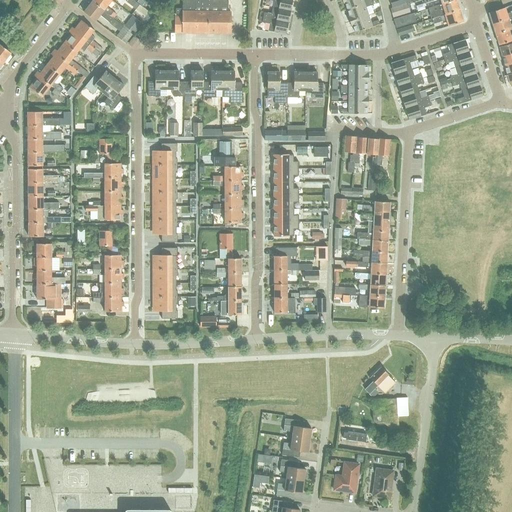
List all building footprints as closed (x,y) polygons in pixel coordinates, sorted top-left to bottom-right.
[(92,0),(92,1),(108,14),(113,18),(116,14),(106,7),(111,0),(92,0)] [(132,0),(127,0),(126,2),(135,9),(139,5),(132,0)] [(175,8),(175,17),(174,17),(174,32),(182,32),(182,33),(230,33),(230,12),(228,12),(227,0),(182,0),(182,8),(175,8)] [(291,0),(270,0),(273,1),(272,7),(290,11),(291,0)] [(341,0),(343,3),(344,3),(347,10),(371,1),(371,0),(341,0)] [(388,0),(391,8),(405,4),(403,0),(388,0)] [(454,0),(441,4),(427,8),(429,13),(431,19),(431,18),(445,14),(459,10),(456,0),(454,0)] [(92,1),(83,12),(95,21),(99,15),(109,23),(113,18),(108,14),(92,1)] [(371,1),(347,10),(349,16),(348,17),(349,21),(368,15),(373,13),(370,5),(373,5),(371,1)] [(390,9),(392,17),(409,12),(406,4),(405,4),(391,8),(390,9)] [(263,12),(263,17),(288,22),(290,11),(272,7),(271,14),(263,12)] [(492,24),(508,19),(511,17),(511,11),(510,12),(510,13),(506,14),(504,8),(489,13),(492,24)] [(445,14),(431,18),(433,24),(446,20),(447,26),(463,22),(459,10),(445,14)] [(410,19),(415,18),(413,13),(393,20),(396,28),(411,23),(410,19)] [(368,15),(349,21),(351,26),(352,25),(355,33),(372,27),(379,24),(378,20),(370,23),(368,15)] [(288,22),(263,17),(262,22),(269,24),(267,31),(274,32),(285,34),(288,22)] [(508,19),(492,24),(495,34),(509,30),(511,28),(511,25),(510,26),(508,19)] [(73,28),(71,31),(85,42),(89,45),(89,44),(92,40),(94,38),(90,35),(94,30),(81,20),(74,29),(73,28)] [(123,26),(133,34),(136,31),(126,23),(123,26)] [(398,36),(413,31),(411,25),(397,30),(398,36)] [(133,34),(123,26),(116,36),(126,44),(133,34)] [(509,30),(495,34),(499,45),(511,40),(511,34),(510,35),(509,30)] [(70,34),(63,43),(76,53),(80,48),(84,51),(86,48),(89,45),(85,42),(71,31),(69,33),(70,34)] [(134,48),(139,42),(134,37),(129,43),(134,48)] [(444,59),(468,51),(464,39),(447,45),(449,52),(442,54),(444,59)] [(56,50),(54,53),(68,64),(71,66),(76,71),(80,67),(75,62),(71,59),(76,53),(63,43),(57,51),(56,50)] [(502,57),(511,53),(511,43),(499,47),(502,57)] [(0,62),(2,64),(10,53),(0,44),(0,62)] [(94,48),(89,44),(89,45),(86,48),(91,53),(94,48)] [(468,51),(444,59),(445,64),(452,61),(454,68),(472,62),(468,51)] [(53,56),(46,65),(59,75),(65,68),(68,70),(73,74),(76,71),(71,66),(68,64),(54,53),(52,55),(53,56)] [(511,53),(502,57),(505,66),(511,63),(511,53)] [(394,75),(412,69),(409,63),(417,60),(415,55),(402,59),(391,63),(394,75)] [(427,56),(421,58),(424,65),(429,64),(427,56)] [(472,62),(454,68),(456,74),(449,77),(450,78),(451,81),(475,74),(472,62)] [(39,72),(37,75),(50,86),(54,89),(57,85),(53,82),(59,75),(46,65),(40,73),(39,72)] [(349,77),(368,77),(368,73),(367,73),(367,65),(340,65),(340,69),(349,69),(349,77)] [(80,67),(76,71),(85,77),(88,74),(80,67)] [(414,76),(412,69),(394,75),(398,86),(422,78),(421,73),(414,76)] [(102,93),(114,78),(105,71),(98,80),(93,76),(84,87),(93,94),(97,89),(102,93)] [(155,81),(147,81),(147,96),(160,96),(166,96),(166,89),(167,71),(155,71),(155,81)] [(167,71),(166,89),(173,90),(173,96),(184,96),(184,82),(178,82),(178,71),(167,71)] [(190,82),(184,82),(184,96),(195,97),(195,90),(202,90),(203,82),(203,71),(190,71),(190,82)] [(222,90),(222,71),(211,71),(210,82),(203,82),(202,90),(202,97),(216,97),(222,97),(222,90)] [(222,90),(222,97),(229,97),(229,103),(242,103),(242,82),(234,82),(234,71),(222,71),(222,90)] [(287,98),(287,83),(279,83),(279,72),(267,72),(267,97),(274,96),(274,103),(287,103),(287,98)] [(293,83),(287,83),(287,98),(298,98),(298,91),(305,91),(305,72),(293,72),(293,83)] [(317,72),(305,72),(305,91),(311,91),(311,98),(323,98),(323,83),(317,83),(317,72)] [(475,74),(451,81),(452,86),(459,84),(461,90),(479,85),(475,74)] [(36,78),(29,87),(42,97),(50,86),(37,75),(35,78),(36,78)] [(82,75),(74,86),(77,89),(85,78),(82,75)] [(433,75),(426,77),(427,81),(428,83),(435,81),(433,75)] [(340,85),(340,89),(367,89),(367,82),(368,82),(368,77),(349,77),(348,85),(340,85)] [(114,78),(102,93),(108,97),(103,102),(112,110),(121,98),(117,94),(123,86),(114,78)] [(422,78),(398,86),(401,97),(419,92),(417,85),(424,83),(423,82),(422,79),(422,78)] [(57,85),(54,89),(60,93),(63,89),(58,85),(57,85)] [(479,85),(461,90),(464,97),(457,99),(458,104),(483,97),(479,85)] [(71,87),(66,93),(70,96),(74,90),(71,87)] [(54,89),(51,93),(57,97),(60,93),(54,89)] [(367,89),(340,89),(340,93),(348,93),(348,101),(368,101),(368,97),(366,97),(367,89)] [(421,98),(419,92),(401,97),(405,108),(429,101),(428,96),(421,98)] [(368,101),(348,101),(348,109),(340,109),(340,114),(366,114),(366,106),(368,106),(368,101)] [(429,101),(405,108),(409,120),(426,115),(424,108),(431,105),(429,101)] [(27,126),(42,126),(60,126),(60,119),(41,119),(41,112),(27,112),(27,126)] [(94,123),(85,123),(85,131),(94,131),(94,123)] [(177,123),(169,123),(169,135),(177,135),(177,123)] [(201,129),(201,123),(193,123),(193,135),(201,135),(201,129)] [(42,126),(27,126),(27,139),(42,139),(61,139),(61,132),(42,132),(42,126)] [(304,130),(286,130),(286,131),(286,140),(304,140),(304,130)] [(286,131),(275,131),(275,141),(286,140),(286,131)] [(307,140),(324,140),(324,132),(307,132),(307,140)] [(354,164),(356,137),(345,136),(343,152),(353,153),(352,156),(350,155),(349,163),(348,163),(347,173),(353,174),(354,164)] [(356,137),(354,164),(359,164),(360,156),(357,156),(357,154),(366,154),(367,138),(356,137)] [(378,139),(367,138),(366,154),(375,155),(375,158),(373,157),(372,165),(376,165),(378,139)] [(42,139),(27,139),(28,153),(42,152),(64,152),(64,145),(42,145),(42,139)] [(106,164),(111,164),(111,155),(111,139),(99,139),(99,155),(106,155),(106,164)] [(378,139),(376,165),(381,166),(382,158),(379,158),(379,156),(388,156),(390,140),(378,139)] [(219,157),(214,157),(214,166),(224,166),(224,167),(235,167),(235,158),(231,158),(231,142),(218,142),(219,157)] [(174,158),(174,151),(176,151),(176,144),(161,144),(161,151),(154,151),(154,156),(152,156),(152,164),(176,164),(176,158),(174,158)] [(327,147),(313,147),(313,157),(327,157),(327,147)] [(80,150),(80,158),(88,158),(88,151),(80,150)] [(42,152),(28,153),(28,166),(42,166),(42,152)] [(280,155),(273,155),(273,169),(298,169),(298,161),(293,161),(293,155),(280,155)] [(111,164),(106,164),(104,164),(104,173),(83,173),(83,178),(92,178),(99,178),(104,178),(120,178),(120,174),(123,174),(123,169),(120,169),(120,164),(111,164)] [(174,178),(174,171),(175,171),(176,164),(152,164),(152,172),(154,172),(153,178),(174,178)] [(243,177),(243,172),(240,172),(240,167),(235,167),(224,167),(224,176),(212,176),(212,181),(240,181),(240,177),(243,177)] [(28,183),(42,183),(58,183),(58,178),(58,176),(42,176),(42,169),(28,169),(28,183)] [(298,169),(273,169),(273,182),(293,182),(293,176),(298,176),(298,169)] [(120,182),(120,178),(104,178),(104,192),(120,192),(120,187),(123,187),(123,182),(120,182)] [(175,192),(175,185),(174,185),(174,178),(153,178),(153,184),(152,184),(152,192),(175,192)] [(243,190),(243,186),(240,186),(240,181),(212,181),(212,186),(224,186),(224,195),(240,195),(240,190),(243,190)] [(293,182),(273,182),(273,195),(298,195),(298,188),(293,188),(293,182)] [(42,196),(42,183),(28,183),(28,197),(42,196)] [(376,194),(391,195),(392,186),(377,184),(376,194)] [(352,188),(351,195),(362,196),(363,189),(352,188)] [(92,201),(92,206),(120,206),(120,202),(123,202),(123,197),(120,197),(120,192),(104,192),(104,201),(92,201)] [(175,198),(175,192),(152,192),(152,200),(153,200),(153,205),(174,205),(174,198),(175,198)] [(240,201),(240,195),(224,195),(224,209),(240,209),(240,205),(243,205),(243,201),(240,201)] [(298,195),(273,195),(273,209),(293,209),(293,203),(298,203),(298,195)] [(42,196),(28,197),(28,210),(42,210),(59,209),(58,202),(42,203),(42,196)] [(345,210),(346,200),(336,199),(336,209),(345,210)] [(362,206),(362,211),(374,211),(389,212),(390,203),(374,202),(374,207),(370,207),(370,206),(362,206)] [(174,213),(174,205),(153,205),(153,211),(152,211),(152,219),(175,219),(175,213),(174,213)] [(120,210),(120,206),(85,206),(85,211),(97,211),(97,220),(120,220),(120,215),(123,215),(123,210),(120,210)] [(240,214),(240,209),(224,209),(224,223),(240,223),(240,218),(243,218),(243,214),(240,214)] [(293,209),(273,209),(273,222),(298,222),(298,215),(293,215),(293,209)] [(345,220),(345,210),(336,209),(335,219),(345,220)] [(42,210),(28,210),(28,223),(43,223),(47,223),(55,223),(60,223),(60,217),(47,217),(47,210),(42,210)] [(361,214),(361,220),(373,221),(373,226),(388,227),(389,222),(389,212),(374,211),(373,217),(370,217),(370,214),(361,214)] [(174,232),(174,226),(175,226),(175,219),(152,219),(152,227),(153,227),(153,232),(160,232),(160,240),(175,240),(175,233),(174,232)] [(298,222),(273,222),(273,236),(280,236),(294,236),(294,230),(298,229),(298,222)] [(43,223),(28,223),(28,237),(43,237),(43,223)] [(356,233),(356,239),(358,239),(387,241),(388,232),(388,227),(373,226),(367,226),(367,233),(356,233)] [(84,230),(76,230),(76,247),(84,247),(84,230)] [(106,255),(111,255),(111,246),(112,246),(111,231),(99,231),(99,246),(106,246),(106,255)] [(227,259),(231,259),(231,249),(232,249),(232,234),(219,234),(219,249),(227,249),(227,259)] [(358,239),(358,245),(372,246),(371,251),(387,252),(387,245),(387,241),(358,239)] [(50,244),(36,244),(36,258),(50,257),(50,244)] [(327,246),(316,247),(316,261),(327,261),(327,246)] [(154,263),(153,263),(153,271),(176,271),(176,264),(175,264),(175,257),(176,257),(176,250),(176,247),(161,247),(161,250),(161,257),(154,257),(154,263)] [(275,256),(273,256),(273,270),(286,270),(291,270),(297,270),(297,264),(289,264),(289,256),(296,256),(295,248),(275,248),(275,256)] [(353,250),(352,257),(363,258),(363,257),(371,257),(371,263),(386,263),(387,252),(371,251),(353,250)] [(120,255),(111,255),(106,255),(104,255),(104,270),(120,270),(120,266),(123,266),(123,261),(120,261),(120,255)] [(36,258),(34,258),(34,266),(36,266),(36,271),(51,271),(50,257),(36,258)] [(71,258),(63,258),(63,267),(71,266),(71,258)] [(240,259),(231,259),(227,259),(228,273),(241,273),(240,259)] [(203,260),(203,269),(215,269),(215,260),(203,260)] [(357,262),(356,267),(370,268),(370,274),(386,275),(386,263),(371,263),(357,262)] [(120,270),(104,270),(104,284),(120,284),(120,279),(123,279),(123,274),(120,274),(120,270)] [(286,270),(273,270),(273,284),(286,284),(286,270)] [(51,271),(36,271),(36,284),(51,284),(58,284),(64,284),(65,284),(65,278),(51,278),(51,271)] [(176,277),(176,271),(153,271),(153,279),(154,279),(154,284),(175,284),(175,277),(176,277)] [(304,280),(318,280),(318,271),(304,271),(304,280)] [(224,273),(216,273),(216,277),(228,277),(228,287),(241,287),(241,273),(228,273),(224,273)] [(354,273),(354,276),(355,278),(357,278),(358,278),(366,279),(370,279),(369,285),(385,286),(386,275),(370,274),(366,274),(354,273)] [(51,284),(36,284),(36,300),(47,300),(47,308),(61,308),(61,299),(58,299),(51,299),(51,284)] [(104,284),(99,284),(99,293),(100,293),(100,298),(104,298),(120,298),(120,294),(123,294),(123,289),(120,289),(120,284),(104,284)] [(175,292),(175,284),(154,284),(154,290),(153,290),(153,298),(176,298),(176,292),(175,292)] [(286,284),(273,284),(273,298),(286,298),(286,284)] [(358,285),(358,290),(365,290),(369,290),(369,296),(384,297),(385,286),(369,285),(366,285),(358,285)] [(216,297),(216,301),(223,301),(228,301),(241,301),(241,287),(228,287),(228,295),(225,295),(223,296),(216,296),(216,297)] [(358,296),(358,307),(384,308),(384,297),(369,296),(358,296)] [(120,298),(104,298),(105,312),(121,312),(120,307),(123,307),(123,302),(120,302),(120,298)] [(176,304),(176,298),(153,298),(153,306),(154,306),(154,311),(161,311),(161,319),(176,319),(176,311),(175,311),(175,304),(176,304)] [(286,298),(273,298),(273,313),(286,313),(294,313),(294,298),(286,298)] [(316,298),(313,298),(313,305),(316,305),(316,312),(325,312),(325,298),(316,298)] [(223,301),(220,301),(220,315),(228,315),(241,315),(241,301),(228,301),(223,301)] [(216,327),(215,317),(200,317),(200,327),(216,327)] [(372,381),(364,389),(369,394),(375,388),(377,386),(384,393),(394,383),(387,376),(388,375),(381,367),(369,378),(372,381)] [(397,398),(398,417),(408,416),(407,398),(397,398)] [(291,438),(309,440),(311,429),(300,427),(301,421),(285,419),(283,431),(292,432),(291,438)] [(366,434),(347,431),(347,433),(343,432),(342,438),(346,439),(346,440),(365,442),(366,434)] [(309,440),(291,438),(291,444),(283,443),(282,455),(295,457),(296,451),(308,452),(309,440)] [(264,455),(263,463),(270,464),(271,456),(269,455),(264,455)] [(286,479),(303,481),(305,469),(294,468),(295,461),(281,460),(279,472),(286,473),(286,479)] [(348,492),(355,493),(359,464),(344,462),(342,476),(335,475),(333,490),(343,491),(343,490),(345,491),(345,493),(348,493),(348,492)] [(376,469),(372,496),(388,499),(388,497),(390,496),(390,493),(389,491),(390,485),(391,485),(393,471),(376,469)] [(253,475),(251,487),(258,488),(259,482),(267,483),(268,477),(260,476),(253,475)] [(303,481),(286,479),(285,484),(277,483),(276,496),(290,498),(290,491),(302,493),(303,481)] [(299,511),(299,510),(288,508),(289,502),(273,500),(271,511),(299,511)]
